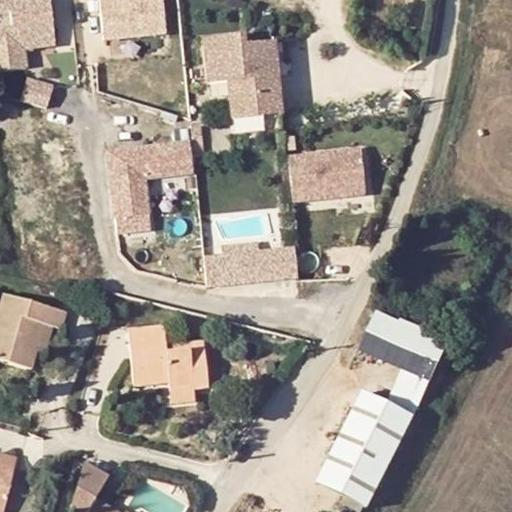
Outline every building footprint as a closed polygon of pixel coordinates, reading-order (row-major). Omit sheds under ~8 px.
[(13,0),(0,0),(0,17),(11,16),(13,31),(0,32),(0,75),(28,72),(25,52),(56,48),(50,3),(15,8),(13,0)] [(159,0),(106,0),(96,1),(101,43),(163,36),(159,0)] [(281,111),(274,42),(245,45),(243,35),(201,39),(205,84),(227,82),(231,117),(281,111)] [(55,91),(30,83),(23,104),(48,112),(55,91)] [(112,220),(149,216),(145,180),(193,175),(190,145),(105,154),(112,220)] [(363,197),(359,153),(286,160),(291,205),(363,197)] [(151,231),(149,216),(112,220),(114,235),(151,231)] [(220,258),(202,260),(205,290),(296,281),(293,251),(257,255),(256,246),(219,250),(220,258)] [(33,358),(41,329),(51,332),(57,334),(62,315),(3,298),(0,307),(0,368),(28,376),(33,358)] [(409,419),(440,352),(419,342),(414,354),(390,341),(395,331),(372,320),(356,358),(400,378),(387,408),(409,419)] [(390,341),(414,354),(419,342),(422,336),(398,326),(395,331),(390,341)] [(43,361),(51,332),(41,329),(33,358),(43,361)] [(171,389),(171,399),(195,397),(210,396),(209,351),(180,353),(181,363),(169,363),(169,333),(133,335),(135,391),(171,389)] [(409,419),(387,408),(362,395),(316,486),(366,511),(409,419)] [(172,411),(195,410),(195,397),(171,399),(172,411)] [(0,459),(0,472),(13,475),(15,464),(0,459)] [(107,479),(83,465),(82,468),(68,511),(114,511),(95,500),(107,479)] [(0,502),(5,503),(13,475),(0,472),(0,502)]
